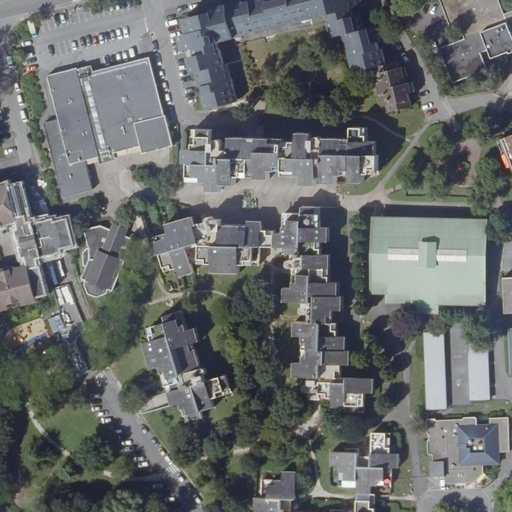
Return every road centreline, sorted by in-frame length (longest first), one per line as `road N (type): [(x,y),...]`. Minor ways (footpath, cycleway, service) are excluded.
road 1 (unclassified): [(199,511),(89,359),(63,283)]
road 2 (residential): [(511,108),(436,103),(378,0)]
road 3 (unclassified): [(38,205),(0,59)]
